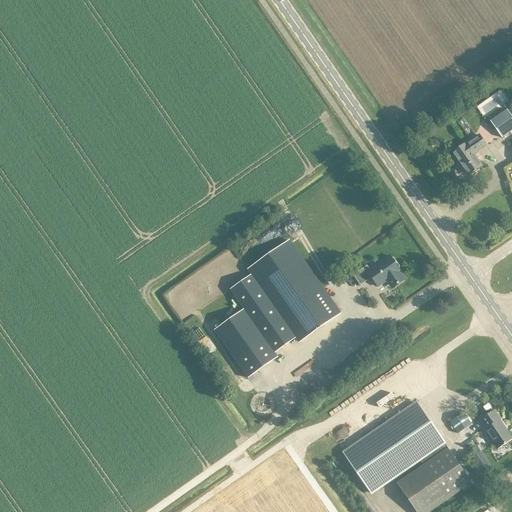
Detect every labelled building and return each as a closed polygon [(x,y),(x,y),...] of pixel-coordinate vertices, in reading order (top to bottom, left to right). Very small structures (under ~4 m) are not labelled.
[(497,125),(505,136),(511,131),(511,110),(510,108),(502,114),(505,119),(497,125)] [(469,175),(482,166),(474,154),(486,145),(479,135),(467,144),(466,143),(452,153),(459,163),(460,162),(469,175)] [(297,337),(300,341),(340,314),(289,242),(249,270),(252,274),(230,290),(244,310),(215,331),(248,378),(277,357),(274,353),(297,337)] [(396,286),(404,280),(399,272),(400,271),(389,256),(370,270),(367,265),(353,275),(360,285),(372,277),(378,287),(391,278),(396,286)] [(405,353),(409,360),(415,356),(411,349),(405,353)] [(392,371),(399,367),(396,360),(389,364),(392,371)] [(344,453),(372,493),(419,461),(444,443),(416,403),(344,453)] [(504,445),(511,439),(511,438),(499,420),(500,420),(494,410),(481,419),(487,428),(484,430),(498,449),(499,449),(498,447),(503,443),(504,445)] [(471,425),(463,413),(450,423),(458,434),(471,425)] [(330,433),(333,437),(342,431),(340,427),(330,433)] [(337,438),(331,441),(336,451),(341,449),(337,438)] [(448,449),(444,443),(419,461),(423,466),(399,483),(418,511),(430,511),(472,483),(448,449)]
